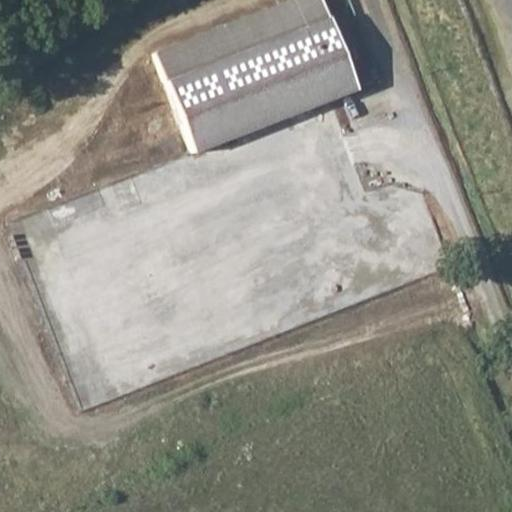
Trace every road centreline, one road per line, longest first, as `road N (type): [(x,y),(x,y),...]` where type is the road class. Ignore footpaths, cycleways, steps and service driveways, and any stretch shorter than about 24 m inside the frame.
road 1 (track): [(496,294),(226,374),(102,423),(50,417),(0,294)]
road 2 (unclassified): [(511,336),(387,0)]
